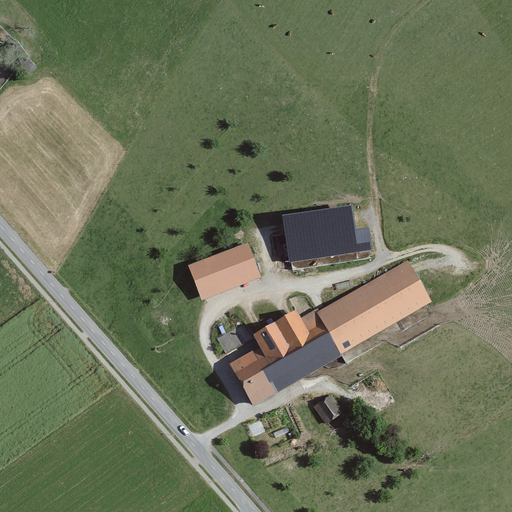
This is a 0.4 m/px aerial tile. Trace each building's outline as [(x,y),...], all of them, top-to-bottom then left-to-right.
[(40,65),(31,57),(19,69),(28,78),(40,65)] [(352,231),(348,206),(280,216),(286,260),(370,247),(367,228),(352,231)] [(257,276),(245,244),(187,266),(199,298),(257,276)] [(436,301),(413,262),(323,315),(318,307),(301,317),(297,309),(255,334),(264,350),(232,368),(255,407),(436,301)] [(346,413),(335,397),(317,409),(328,425),(346,413)]
